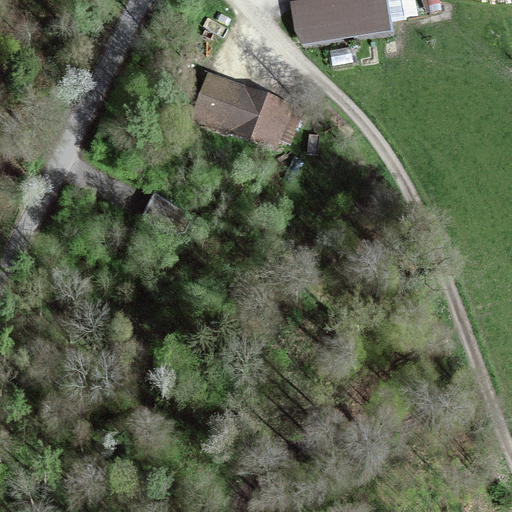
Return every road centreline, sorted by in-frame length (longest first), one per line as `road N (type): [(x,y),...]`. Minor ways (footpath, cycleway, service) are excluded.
road 1 (track): [(236,0),(388,158),(487,397)]
road 2 (track): [(487,397),(280,456),(242,489),(236,511)]
road 3 (unclassified): [(0,280),(99,83)]
